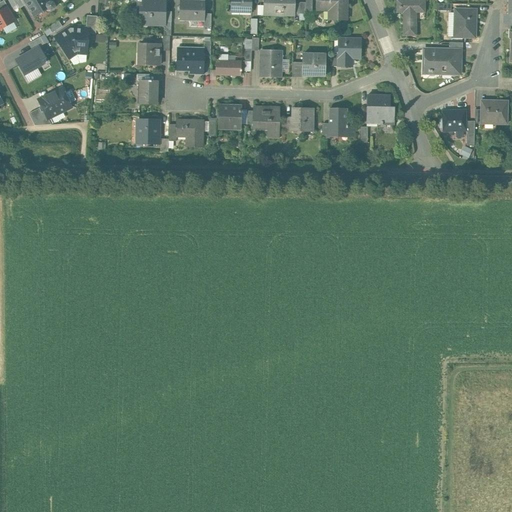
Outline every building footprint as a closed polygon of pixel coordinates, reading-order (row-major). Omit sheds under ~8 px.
[(24,0),(34,21),(53,12),(46,0),(24,0)] [(165,0),(155,0),(142,0),(142,24),(164,25),(164,22),(165,12),(165,0)] [(204,1),(179,0),(179,21),(203,21),(204,21),(204,14),(204,1)] [(250,0),(230,0),(230,13),(251,13),(250,0)] [(294,0),(263,0),(263,14),(275,15),(275,10),(283,10),(283,14),(294,14),(294,0)] [(346,0),(315,0),(316,9),(332,9),(332,20),(346,20),(346,0)] [(396,0),(397,10),(403,10),(403,35),(416,35),(416,10),(425,10),(424,0),(396,0)] [(0,32),(15,26),(7,9),(0,12),(0,32)] [(475,10),(455,10),(454,37),(474,37),(475,10)] [(211,14),(204,14),(204,21),(203,21),(203,28),(211,28),(211,14)] [(48,30),(52,36),(61,29),(57,24),(48,30)] [(70,62),(77,57),(89,57),(90,27),(71,26),(54,38),(70,62)] [(32,48),(48,41),(45,35),(29,43),(32,48)] [(361,39),(337,39),(337,55),(337,66),(337,67),(351,67),(351,66),(347,66),(348,58),(360,58),(361,39)] [(159,44),(139,43),(139,66),(159,66),(159,44)] [(463,43),(449,43),(449,50),(449,57),(460,58),(462,58),(463,43)] [(204,48),(181,48),(181,60),(176,60),(176,71),(190,71),(190,74),(204,74),(204,56),(204,49),(204,48)] [(449,50),(423,49),(423,71),(459,73),(460,58),(449,57),(449,50)] [(45,63),(38,50),(14,62),(24,82),(44,71),(41,65),(45,63)] [(280,51),(260,51),(260,77),(280,77),(280,51)] [(325,55),(301,54),(301,62),(301,76),(302,76),(324,76),(325,55)] [(241,61),(228,61),(228,57),(227,55),(219,55),(218,56),(218,61),(216,61),(216,75),(240,76),(240,72),(241,72),(241,70),(240,70),(241,61)] [(301,62),(292,62),(292,77),(302,77),(302,76),(301,76),(301,62)] [(149,81),(140,81),(140,104),(156,104),(157,81),(151,81),(151,80),(149,80),(149,81)] [(41,110),(48,123),(72,111),(62,91),(38,104),(41,110)] [(389,96),(366,95),(366,124),(381,124),(380,125),(393,125),(393,108),(392,107),(392,108),(389,108),(389,96)] [(507,102),(481,101),(481,110),(481,124),(506,124),(507,102)] [(241,107),(219,106),(218,128),(240,129),(241,107)] [(279,108),(253,107),(253,111),(253,124),(253,128),(267,128),(267,138),(278,138),(279,108)] [(314,108),(296,108),(295,113),(292,113),(291,115),(291,117),(291,121),(293,121),(292,131),(313,132),(314,108)] [(347,109),(329,109),(328,124),(328,134),(332,135),(354,135),(354,124),(346,124),(347,109)] [(37,129),(48,123),(41,110),(30,115),(37,129)] [(465,111),(442,111),(442,132),(465,132),(465,111)] [(291,117),(285,117),(284,131),(292,131),(293,121),(291,121),(291,117)] [(158,120),(138,119),(137,144),(157,145),(158,120)] [(202,121),(176,121),(176,125),(176,137),(186,137),(186,147),(202,147),(202,121)] [(328,124),(323,124),(322,138),(332,138),(332,135),(328,134),(328,124)] [(176,125),(169,125),(168,139),(168,141),(176,141),(176,137),(176,125)] [(474,134),(465,134),(466,146),(474,146),(474,134)] [(168,139),(160,139),(160,152),(168,152),(168,141),(168,139)]
